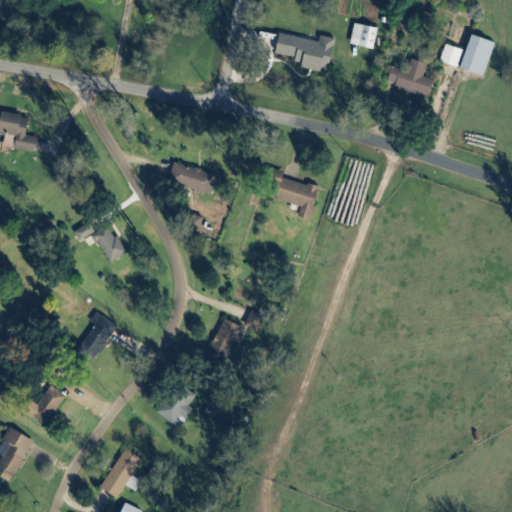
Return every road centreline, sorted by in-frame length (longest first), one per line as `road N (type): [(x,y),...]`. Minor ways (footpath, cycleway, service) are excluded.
road 1 (residential): [(511,187),(313,123),(231,114),(0,61)]
road 2 (residential): [(78,79),(181,243),(195,289),(66,476),(52,511)]
